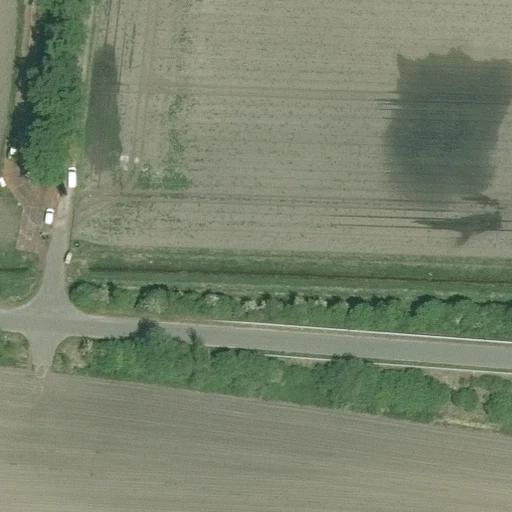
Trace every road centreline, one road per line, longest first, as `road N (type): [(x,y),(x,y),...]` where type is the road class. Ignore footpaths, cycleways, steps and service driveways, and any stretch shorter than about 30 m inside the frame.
road 1 (unclassified): [(511,367),(0,324)]
road 2 (unknown): [(50,328),(95,0)]
